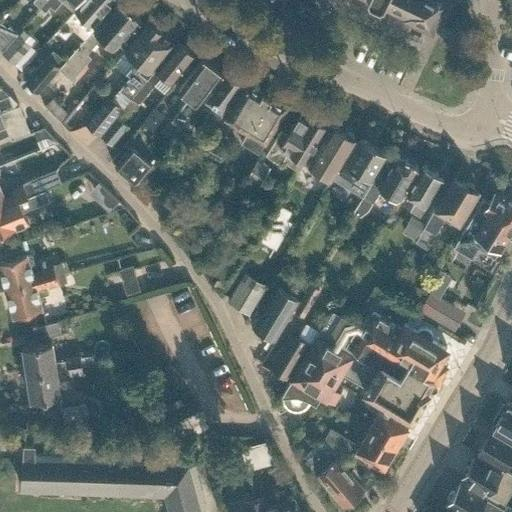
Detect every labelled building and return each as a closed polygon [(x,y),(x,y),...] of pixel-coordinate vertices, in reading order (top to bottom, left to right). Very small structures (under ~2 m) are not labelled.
[(46,0),(41,6),(45,10),(49,5),(53,9),(60,0),(66,0),(72,5),(76,0),(46,0)] [(85,38),(103,16),(100,14),(111,0),(81,0),(56,28),(65,36),(73,27),(85,38)] [(126,47),(146,21),(121,0),(117,0),(103,16),(85,38),(83,40),(82,39),(58,66),(71,77),(91,55),(87,51),(101,35),(114,46),(118,40),(126,47)] [(254,0),(255,2),(262,5),(267,3),(269,8),(277,12),(283,10),(286,4),(292,7),(295,15),(308,21),(314,19),(320,6),(318,1),(315,0),(372,0),(382,5),(384,2),(407,13),(406,15),(431,27),(443,2),(438,0),(254,0)] [(0,44),(3,48),(15,35),(4,24),(0,19),(0,44)] [(130,75),(119,88),(130,97),(131,96),(142,83),(147,77),(138,70),(142,64),(149,69),(172,40),(161,31),(161,30),(148,19),(146,21),(126,47),(124,49),(116,59),(128,69),(126,71),(130,75)] [(17,33),(15,35),(3,48),(1,51),(14,62),(8,68),(15,75),(23,65),(16,59),(29,44),(17,33)] [(147,77),(142,83),(131,96),(138,102),(153,82),(163,90),(193,53),(176,40),(147,77)] [(46,55),(25,80),(37,90),(58,65),(46,55)] [(172,118),(177,122),(180,125),(221,70),(202,56),(179,88),(189,96),(172,118)] [(202,123),(209,128),(222,112),(228,116),(244,88),(241,86),(242,84),(226,72),(205,100),(213,106),(206,116),(207,117),(202,123)] [(248,82),(244,88),(228,116),(222,112),(209,128),(200,141),(221,154),(231,137),(224,133),(233,119),(248,128),(241,140),(258,150),(285,105),(248,82)] [(119,88),(111,97),(123,106),(130,97),(119,88)] [(52,96),(45,104),(61,121),(69,112),(52,96)] [(111,96),(89,122),(100,132),(116,114),(123,106),(111,97),(111,96)] [(0,126),(25,117),(19,104),(0,111),(0,126)] [(282,127),(267,151),(282,161),(283,158),(298,168),(325,124),(322,122),(322,119),(317,116),(314,117),(302,109),(288,131),(282,127)] [(116,114),(100,132),(113,143),(128,125),(116,114)] [(25,117),(0,126),(0,137),(10,133),(12,138),(30,130),(25,117)] [(320,169),(332,177),(332,176),(341,161),(355,138),(353,137),(353,134),(348,131),(346,133),(330,123),(305,164),(318,172),(320,169)] [(58,140),(44,125),(34,128),(41,146),(58,140)] [(341,161),(332,176),(363,194),(372,179),(371,179),(375,172),(386,153),(360,138),(358,140),(345,163),(341,161)] [(135,182),(137,180),(153,160),(132,142),(114,164),(135,182)] [(376,172),(372,179),(363,194),(373,200),(381,188),(398,198),(417,166),(404,158),(403,159),(396,155),(394,158),(390,156),(379,174),(376,172)] [(246,177),(259,184),(270,164),(257,157),(246,177)] [(423,164),(406,191),(416,198),(410,208),(419,213),(442,176),(423,164)] [(0,186),(0,205),(40,190),(44,188),(47,187),(62,181),(56,167),(35,175),(21,181),(23,185),(12,190),(14,195),(5,199),(0,186)] [(178,175),(167,190),(166,191),(174,197),(186,181),(178,175)] [(454,175),(426,222),(419,234),(426,239),(435,224),(433,222),(439,211),(459,223),(479,190),(475,188),(474,185),(469,181),(466,183),(454,175)] [(137,180),(135,182),(130,188),(146,201),(153,193),(137,180)] [(40,190),(0,205),(0,232),(16,226),(16,225),(28,221),(23,209),(48,198),(44,188),(40,190)] [(482,196),(469,218),(452,245),(471,256),(478,246),(494,256),(511,225),(511,200),(509,199),(508,201),(494,193),(490,201),(482,196)] [(278,201),(259,236),(274,245),(285,226),(281,224),(290,208),(278,201)] [(360,213),(354,210),(347,221),(354,224),(360,213)] [(391,211),(384,221),(391,225),(397,215),(391,211)] [(419,234),(426,222),(417,217),(409,232),(417,237),(419,234)] [(0,268),(6,288),(65,270),(68,269),(65,260),(40,266),(41,271),(32,273),(26,252),(0,259),(0,268)] [(221,260),(213,273),(229,282),(237,270),(221,260)] [(65,270),(6,288),(14,315),(42,307),(35,284),(44,281),(46,287),(58,283),(58,281),(68,279),(65,270)] [(240,279),(229,299),(249,312),(261,292),(249,285),(254,277),(246,272),(242,280),(240,279)] [(397,293),(414,303),(424,287),(407,276),(397,293)] [(277,284),(253,324),(274,337),(298,297),(277,284)] [(455,328),(466,309),(439,294),(428,313),(455,328)] [(303,315),(309,305),(300,300),(294,310),(303,315)] [(375,395),(386,401),(414,418),(429,390),(428,389),(433,378),(438,381),(450,360),(441,355),(446,347),(431,338),(432,337),(432,336),(432,334),(432,333),(432,332),(431,331),(431,330),(430,328),(429,328),(428,327),(426,326),(423,326),(422,326),(419,327),(417,328),(417,329),(416,330),(404,323),(401,328),(372,311),(363,327),(357,323),(354,328),(330,314),(332,310),(281,396),(282,397),(284,396),(287,403),(290,407),(294,410),(299,410),(304,409),(308,406),(310,402),(312,403),(318,394),(328,400),(336,404),(343,394),(334,389),(344,373),(368,387),(367,390),(375,395)] [(39,324),(32,326),(35,338),(61,331),(58,319),(39,324)] [(130,333),(120,334),(122,347),(131,346),(130,333)] [(283,343),(269,367),(288,378),(309,344),(295,336),(289,346),(283,343)] [(26,371),(82,363),(80,354),(66,356),(66,359),(54,360),(51,340),(22,345),(26,371)] [(83,371),(82,363),(26,371),(30,398),(39,397),(41,411),(61,408),(63,421),(89,417),(89,416),(97,415),(95,402),(87,403),(87,401),(62,406),(56,373),(68,371),(69,374),(83,371)] [(383,405),(386,401),(375,395),(368,405),(379,412),(369,428),(395,443),(397,440),(400,441),(405,432),(403,430),(409,420),(383,405)] [(511,404),(506,401),(504,405),(502,403),(491,421),(493,422),(491,426),(511,438),(511,404)] [(179,427),(205,415),(198,402),(186,409),(183,403),(170,409),(179,427)] [(395,443),(369,428),(359,445),(340,434),(341,433),(331,426),(324,438),(334,445),(335,444),(353,455),(355,451),(366,458),(363,463),(376,471),(380,466),(381,467),(388,457),(390,458),(396,449),(393,447),(395,443)] [(511,443),(489,429),(483,438),(482,437),(475,447),(477,448),(476,450),(502,466),(509,454),(511,455),(511,443)] [(265,439),(241,446),(244,458),(268,451),(265,439)] [(21,448),(20,484),(165,489),(170,511),(206,511),(192,455),(35,449),(35,440),(23,440),(22,449),(21,448)] [(323,444),(314,451),(306,458),(343,502),(346,500),(348,502),(357,495),(355,493),(364,486),(331,447),(328,449),(323,444)] [(465,464),(461,471),(462,473),(461,476),(504,502),(511,488),(511,473),(502,468),(500,471),(473,455),(468,464),(465,464)] [(446,500),(445,501),(462,511),(498,511),(502,507),(458,481),(453,489),(450,490),(445,497),(446,500)] [(254,498),(257,511),(298,511),(295,498),(263,507),(260,496),(254,498)] [(257,511),(254,498),(246,500),(249,511),(246,511),(257,511)]
